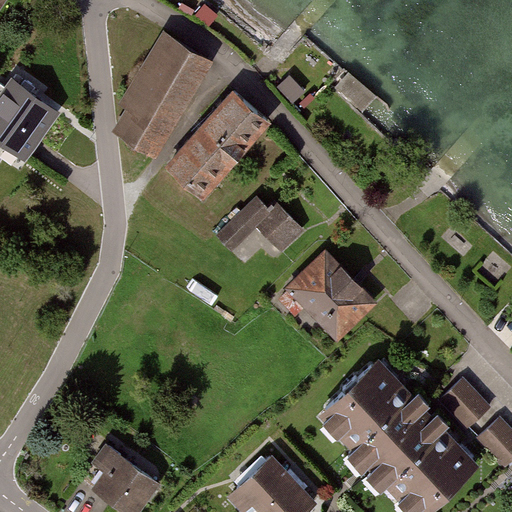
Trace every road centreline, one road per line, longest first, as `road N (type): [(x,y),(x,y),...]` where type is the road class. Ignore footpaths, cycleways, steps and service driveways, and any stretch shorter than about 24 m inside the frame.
road 1 (residential): [(511,368),(254,82),(203,40),(131,0)]
road 2 (residential): [(93,0),(114,243),(102,285),(0,463)]
